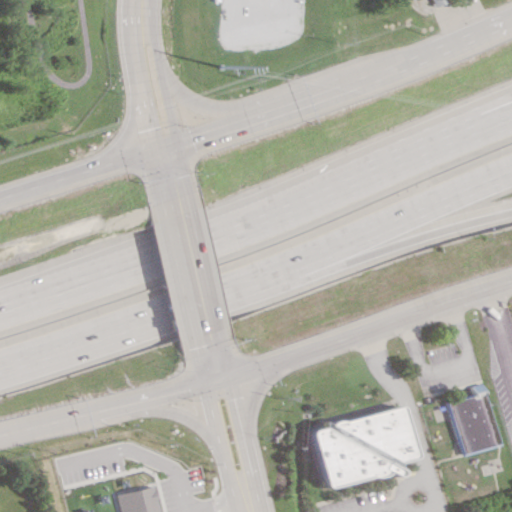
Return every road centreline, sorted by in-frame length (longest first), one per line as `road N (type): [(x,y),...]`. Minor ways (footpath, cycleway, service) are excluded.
road 1 (tertiary): [(0,435),(214,381),(511,279)]
road 2 (motorway): [(459,141),(215,242),(0,315)]
road 3 (tertiary): [(511,16),(158,145)]
road 4 (motorway): [(248,281),(511,171)]
road 5 (motorway): [(248,281),(511,213)]
road 6 (motorway): [(0,365),(248,281)]
road 7 (tertiary): [(158,145),(0,198)]
road 8 (secondary): [(263,111),(225,112),(184,99),(142,54)]
road 9 (secondary): [(142,10),(158,145)]
road 10 (residential): [(214,381),(209,407),(223,467),(244,498)]
road 11 (residential): [(244,498),(246,463),(231,402),(214,381)]
road 12 (secondary): [(203,333),(174,214)]
